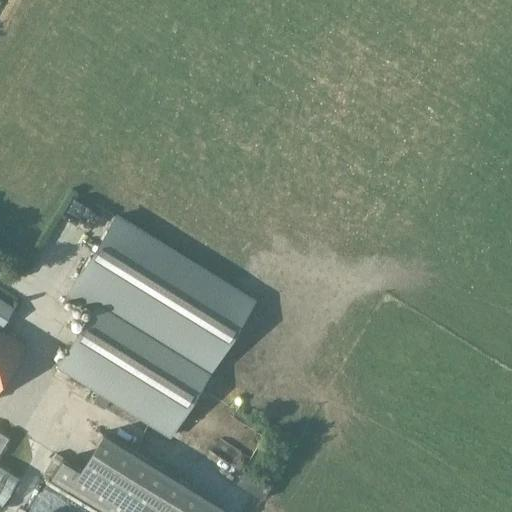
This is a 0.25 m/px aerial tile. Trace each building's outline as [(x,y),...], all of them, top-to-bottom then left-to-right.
[(115,216),(74,281),(99,297),(100,295),(212,365),(252,302),(115,216)] [(99,297),(56,366),(168,436),(212,365),(100,295),(99,297)] [(0,380),(22,345),(0,331),(0,325),(12,308),(0,300),(0,380)] [(102,409),(107,400),(96,393),(90,402),(102,409)] [(217,511),(221,505),(101,431),(78,468),(61,458),(49,477),(106,511),(217,511)] [(262,498),(270,485),(244,469),(236,482),(262,498)]
